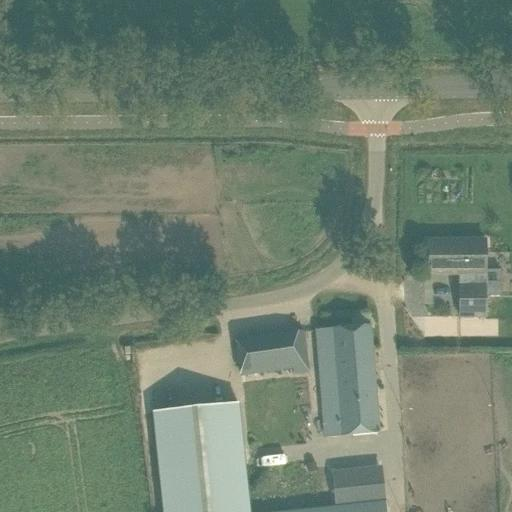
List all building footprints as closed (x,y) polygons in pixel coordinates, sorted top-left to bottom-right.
[(484,273),(484,241),(428,242),(428,274),(458,274),(458,317),(484,317),(484,285),(476,285),(476,274),(484,273)] [(324,437),(340,436),(378,433),(371,345),(369,325),(315,330),(317,350),(324,437)] [(305,351),(302,332),(235,342),(240,374),(240,377),(291,369),(292,375),(308,372),(305,351)] [(248,511),(237,404),(151,413),(161,511),(248,511)] [(315,463),(307,464),(308,472),(316,471),(315,463)] [(254,480),(249,487),(258,493),(263,485),(254,480)] [(382,489),(332,494),(333,508),(383,503),(382,489)] [(333,508),(298,511),(386,511),(385,503),(383,503),(333,508)]
